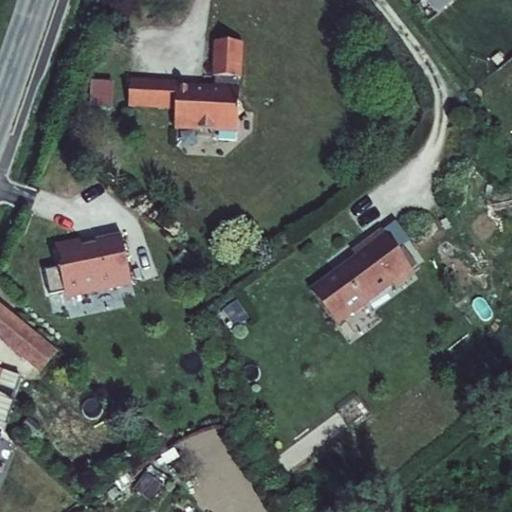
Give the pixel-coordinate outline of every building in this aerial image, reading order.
[(174,84),(171,112),(189,113),(188,132),(208,134),(212,139),(226,140),(231,136),(251,137),(254,94),(251,94),(251,83),(255,83),(258,48),(231,46),(228,81),(230,81),(229,92),(192,90),(192,85),(174,84)] [(94,106),(117,106),(117,80),(95,80),(94,106)] [(174,84),(144,81),(142,109),(171,112),(174,84)] [(64,298),(104,289),(106,295),(122,291),(121,289),(133,286),(122,237),(96,243),(97,247),(57,255),(60,271),(44,274),(49,299),(64,297),(64,298)] [(372,270),(326,306),(349,338),(406,296),(410,302),(429,289),(397,245),(368,266),(372,270)] [(33,350),(54,368),(67,352),(2,299),(0,301),(0,323),(17,337),(33,350)] [(0,350),(0,418),(9,426),(27,369),(0,360),(0,350),(0,351),(0,350)] [(0,433),(0,450),(6,453),(12,438),(0,433)]
